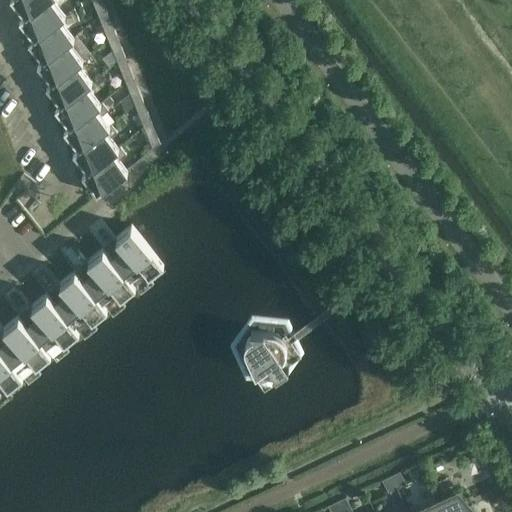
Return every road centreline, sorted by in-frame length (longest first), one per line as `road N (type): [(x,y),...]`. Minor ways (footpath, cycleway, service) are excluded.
road 1 (residential): [(511,309),(281,0)]
road 2 (residential): [(195,0),(390,259)]
road 3 (residential): [(60,198),(61,162),(5,27),(0,35)]
